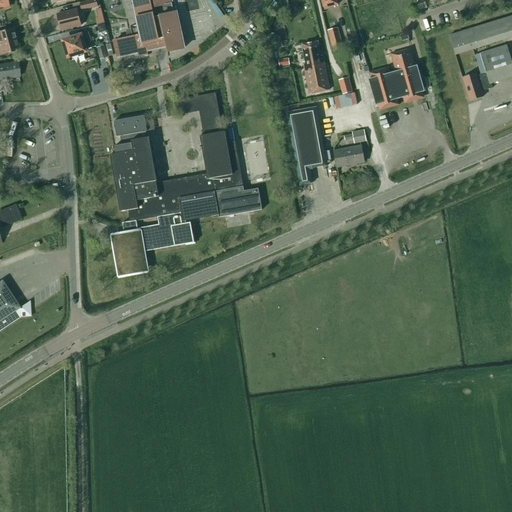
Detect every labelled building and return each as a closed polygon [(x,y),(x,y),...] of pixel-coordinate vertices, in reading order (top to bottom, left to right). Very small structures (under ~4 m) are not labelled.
[(0,0),(0,9),(8,7),(6,0),(0,0)] [(98,6),(96,0),(90,0),(89,0),(79,3),(81,10),(98,6)] [(177,18),(176,13),(174,13),(170,0),(132,0),(138,27),(129,29),(131,37),(114,41),(117,58),(130,55),(130,56),(133,55),(133,54),(138,53),(139,57),(147,55),(146,51),(151,50),(151,51),(154,50),(154,49),(167,47),(168,52),(184,49),(183,43),(184,43),(183,40),(182,40),(181,33),(182,33),(187,37),(189,35),(183,31),(182,27),(180,28),(178,21),(179,21),(178,18),(177,18)] [(322,0),(324,8),(338,4),(336,0),(322,0)] [(57,14),(61,31),(81,26),(77,10),(57,14)] [(99,16),(96,21),(98,25),(105,24),(103,16),(99,16)] [(511,16),(472,29),(449,36),(455,55),(511,37),(511,16)] [(338,28),(337,28),(327,30),(333,52),(340,50),(343,49),(338,28)] [(0,43),(16,39),(13,29),(0,32),(0,43)] [(68,40),(63,41),(66,48),(63,49),(66,58),(85,51),(83,43),(90,41),(88,33),(76,37),(75,37),(68,39),(68,40)] [(16,39),(0,43),(0,55),(19,50),(16,39)] [(301,63),(302,69),(304,68),(309,94),(329,90),(324,64),(325,64),(325,63),(322,64),(318,41),(301,44),(305,62),(301,63)] [(96,47),(100,59),(108,57),(104,44),(96,47)] [(491,84),(511,77),(511,62),(507,46),(480,54),(486,73),(477,76),(476,74),(463,78),(470,101),(483,97),(481,92),(492,88),(491,84)] [(410,49),(391,55),(396,72),(415,66),(410,49)] [(289,66),(288,59),(278,60),(279,67),(289,66)] [(0,80),(19,77),(17,63),(0,65),(0,80)] [(371,79),(368,80),(376,106),(378,105),(379,111),(399,105),(397,99),(403,98),(405,103),(412,101),(417,100),(424,98),(422,92),(425,92),(417,66),(415,66),(396,72),(390,73),(388,68),(369,73),(371,79)] [(341,80),(340,80),(344,94),(351,92),(347,78),(346,78),(341,80)] [(316,108),(286,113),(296,166),(300,186),(312,184),(309,170),(327,167),(316,108)] [(157,217),(181,213),(183,221),(185,221),(218,215),(219,218),(225,217),(249,213),(262,210),(258,189),(249,191),(244,191),(235,141),(227,143),(225,132),(222,132),(220,121),(202,125),(204,136),(200,136),(207,175),(157,183),(149,138),(148,138),(144,116),(114,121),(116,137),(121,136),(122,145),(114,146),(116,154),(110,155),(120,212),(128,211),(130,222),(136,221),(157,217)] [(366,142),(364,131),(352,133),(352,135),(344,137),(345,142),(353,140),(354,145),(366,142)] [(337,167),(364,162),(361,147),(334,152),(337,167)] [(0,212),(0,244),(1,244),(0,242),(0,225),(1,225),(1,227),(14,222),(20,219),(15,206),(0,212)] [(186,224),(185,221),(183,221),(181,213),(157,217),(159,225),(138,229),(136,221),(130,222),(122,223),(124,235),(113,237),(119,274),(146,269),(143,252),(194,243),(190,223),(186,224)] [(0,330),(21,317),(30,317),(30,310),(29,301),(21,307),(21,309),(18,309),(1,284),(0,284),(0,330)]
